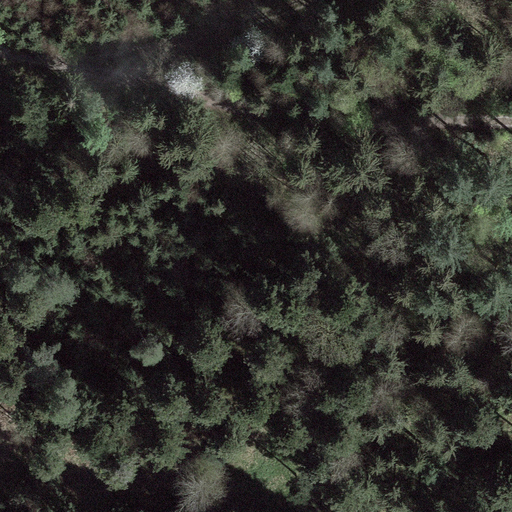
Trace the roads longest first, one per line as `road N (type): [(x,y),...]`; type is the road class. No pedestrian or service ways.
road 1 (track): [(511,124),(315,117),(72,66)]
road 2 (track): [(72,66),(311,0)]
